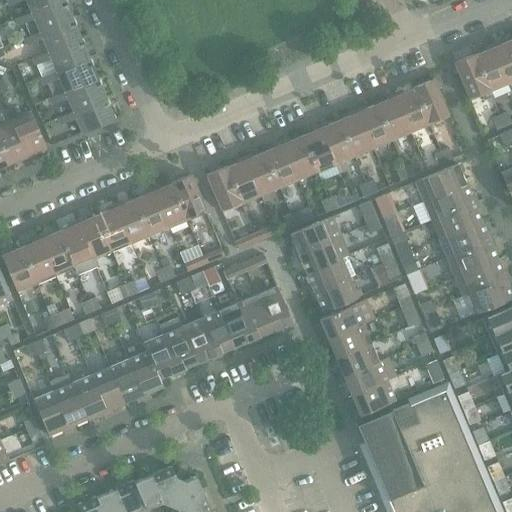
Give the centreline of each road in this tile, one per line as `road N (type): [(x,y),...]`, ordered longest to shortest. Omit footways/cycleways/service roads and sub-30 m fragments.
road 1 (residential): [(410,39),(160,143)]
road 2 (residential): [(0,501),(230,402)]
road 3 (residential): [(160,143),(0,211)]
road 4 (residential): [(100,0),(160,143)]
